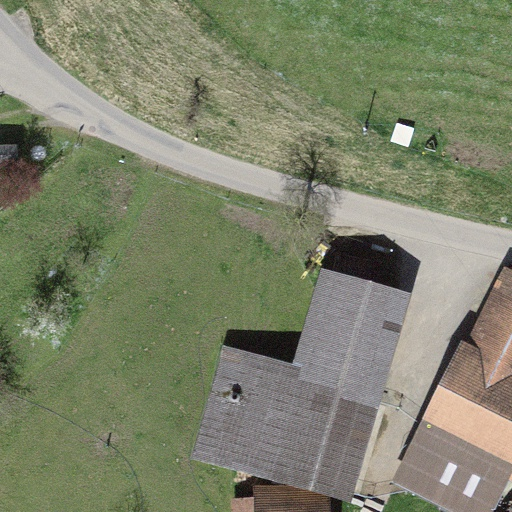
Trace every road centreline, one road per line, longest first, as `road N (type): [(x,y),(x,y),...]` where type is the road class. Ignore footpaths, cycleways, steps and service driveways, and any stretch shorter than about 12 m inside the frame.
road 1 (track): [(511,258),(278,190),(76,112),(0,22)]
road 2 (track): [(464,249),(364,498)]
